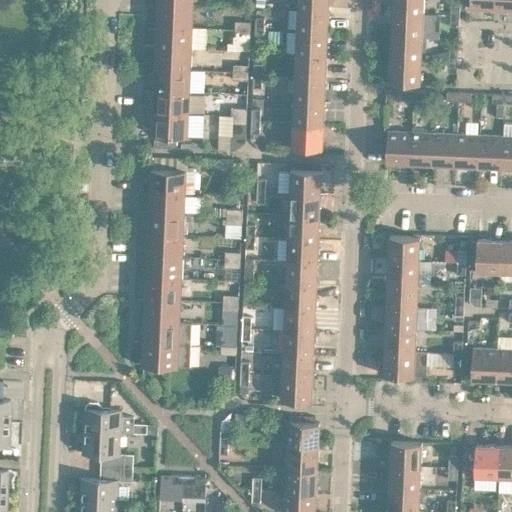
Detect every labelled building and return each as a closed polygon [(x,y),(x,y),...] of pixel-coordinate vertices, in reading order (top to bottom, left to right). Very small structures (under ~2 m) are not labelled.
[(297,0),(298,8),(328,9),(328,0),(297,0)] [(392,0),(392,12),(423,13),(423,0),(392,0)] [(451,2),(450,14),(459,14),(459,2),(451,2)] [(158,3),(157,25),(192,26),(193,5),(158,3)] [(298,8),(297,31),(327,32),(328,9),(298,8)] [(392,12),(391,34),(422,36),(423,13),(392,12)] [(459,14),(450,14),(450,26),(458,27),(459,14)] [(255,17),(255,29),(263,29),(264,17),(255,17)] [(235,21),(234,29),(250,29),(250,22),(235,21)] [(157,25),(156,46),(191,48),(192,26),(157,25)] [(250,29),(234,29),(234,36),(250,37),(250,29)] [(263,29),(255,29),(254,41),(263,42),(263,29)] [(269,30),(268,43),(282,43),(282,30),(269,30)] [(297,31),(296,54),(326,55),(327,32),(297,31)] [(391,34),(390,57),(421,58),(422,36),(391,34)] [(156,46),(155,68),(190,69),(191,48),(156,46)] [(449,47),(448,60),(457,60),(458,48),(449,47)] [(296,54),(295,77),(325,78),(326,55),(296,54)] [(421,58),(390,57),(389,81),(420,82),(421,58)] [(457,60),(448,60),(448,72),(456,72),(457,60)] [(253,63),(253,75),(261,76),(262,63),(253,63)] [(233,64),(232,72),(248,72),(248,65),(233,64)] [(155,68),(154,90),(189,91),(190,69),(155,68)] [(248,72),(232,72),(232,79),(248,80),(248,72)] [(261,76),(253,75),(252,87),(261,88),(261,76)] [(295,77),(294,99),(324,101),(325,78),(295,77)] [(400,98),(412,99),(413,90),(401,89),(400,98)] [(154,90),(153,111),(188,113),(189,91),(154,90)] [(413,90),(412,99),(425,99),(425,90),(413,90)] [(446,100),(458,101),(458,92),(446,91),(446,100)] [(458,92),(458,101),(470,101),(470,92),(458,92)] [(496,102),(503,103),(504,94),(492,93),(491,102),(496,102)] [(511,94),(504,94),(503,103),(511,103),(511,94)] [(294,99),(293,122),(323,123),(324,101),(294,99)] [(231,107),(231,115),(246,116),(246,108),(231,107)] [(251,108),(251,120),(260,121),(260,109),(251,108)] [(188,113),(153,111),(152,133),(154,133),(154,146),(175,147),(176,134),(187,135),(188,113)] [(230,123),(229,149),(235,150),(238,146),(245,141),(245,140),(246,123),(246,116),(231,115),(230,123)] [(260,121),(251,120),(250,133),(259,133),(260,121)] [(323,123),(293,122),(292,146),(322,147),(323,123)] [(386,161),(410,162),(411,131),(387,130),(386,161)] [(410,162),(433,163),(434,132),(411,131),(410,162)] [(433,163),(455,164),(457,133),(434,132),(433,163)] [(455,164),(478,165),(479,134),(457,133),(455,164)] [(478,165),(501,166),(502,135),(479,134),(478,165)] [(501,166),(511,166),(511,135),(502,135),(501,166)] [(151,156),(151,168),(186,170),(187,157),(151,156)] [(222,166),(237,167),(238,159),(222,158),(222,166)] [(151,168),(150,190),(185,192),(186,170),(151,168)] [(291,168),(290,192),(320,193),(321,169),(291,168)] [(257,178),(256,190),(265,190),(265,178),(257,178)] [(150,190),(149,212),(184,213),(185,192),(150,190)] [(265,190),(256,190),(256,202),(265,203),(265,190)] [(290,192),(289,215),(319,216),(320,193),(290,192)] [(227,207),(226,215),(242,215),(242,207),(227,207)] [(149,212),(148,233),(183,235),(184,213),(149,212)] [(242,215),(226,215),(226,222),(242,223),(242,215)] [(289,215),(288,237),(318,239),(319,216),(289,215)] [(226,222),(225,237),(241,237),(242,223),(226,222)] [(246,224),(246,235),(254,236),(255,224),(246,224)] [(148,233),(147,255),(182,257),(183,235),(148,233)] [(254,236),(246,235),(245,248),(254,248),(254,236)] [(389,235),(388,259),(419,260),(420,236),(389,235)] [(288,237),(287,260),(317,261),(318,239),(288,237)] [(476,269),(500,270),(501,240),(477,239),(477,241),(476,269)] [(500,270),(511,270),(511,240),(501,240),(500,270)] [(457,249),(457,262),(465,262),(466,250),(457,249)] [(225,250),(224,258),(240,258),(240,251),(225,250)] [(147,255),(146,277),(181,278),(182,257),(147,255)] [(240,258),(224,258),(224,265),(240,266),(240,258)] [(388,259),(387,282),(418,283),(419,260),(388,259)] [(287,260),(286,283),(316,285),(317,261),(287,260)] [(465,262),(457,262),(456,274),(465,274),(465,262)] [(244,269),(244,281),(252,281),(253,269),(244,269)] [(146,277),(145,298),(180,300),(181,278),(146,277)] [(252,281),(244,281),(243,293),(252,294),(252,281)] [(387,282),(386,304),(417,306),(418,283),(387,282)] [(286,283),(285,306),(315,308),(316,285),(286,283)] [(469,287),(469,296),(481,296),(481,287),(469,287)] [(223,293),(223,301),(238,301),(238,294),(223,293)] [(455,295),(455,307),(463,308),(464,296),(455,295)] [(145,298),(144,320),(180,321),(180,300),(145,298)] [(238,301),(223,301),(222,309),(238,309),(238,301)] [(386,304),(385,327),(416,328),(417,306),(386,304)] [(285,306),(284,329),(314,330),(315,308),(285,306)] [(463,308),(455,307),(454,320),(463,320),(463,308)] [(242,315),(242,327),(251,328),(251,315),(242,315)] [(144,320),(143,341),(191,343),(191,323),(179,322),(180,321),(144,320)] [(468,320),(467,329),(479,330),(480,321),(468,320)] [(251,328),(242,327),(241,340),(250,340),(251,328)] [(385,327),(384,350),(415,351),(416,328),(385,327)] [(284,329),(283,352),(313,353),(314,330),(284,329)] [(221,336),(221,344),(236,345),(236,337),(221,336)] [(191,343),(143,341),(142,364),(190,366),(191,343)] [(453,341),(453,353),(461,353),(462,341),(453,341)] [(236,345),(221,344),(220,352),(236,353),(236,345)] [(471,378),(495,379),(496,348),(473,347),(471,378)] [(495,379),(511,379),(511,348),(496,348),(495,379)] [(427,352),(415,351),(384,350),(383,374),(426,375),(426,364),(427,352)] [(283,352),(282,375),(312,376),(313,353),(283,352)] [(427,352),(426,364),(452,365),(453,353),(427,352)] [(461,353),(453,353),(452,365),(461,365),(461,353)] [(240,361),(240,373),(249,373),(249,361),(240,361)] [(219,364),(219,381),(231,381),(231,365),(219,364)] [(249,373),(240,373),(239,385),(248,385),(249,373)] [(312,376),(282,375),(281,398),(311,400),(312,376)] [(0,399),(0,421),(9,422),(10,400),(0,399)] [(84,408),(83,430),(120,432),(146,432),(146,423),(133,423),(133,416),(121,416),(121,409),(101,408),(101,406),(97,402),(89,401),(85,405),(85,408),(84,408)] [(235,412),(234,421),(250,421),(250,413),(235,412)] [(288,420),(287,444),(318,445),(319,422),(288,420)] [(0,443),(8,444),(9,422),(0,421),(0,443)] [(220,429),(219,441),(228,442),(228,430),(220,429)] [(120,432),(83,430),(82,452),(119,454),(120,432)] [(391,440),(390,464),(420,465),(422,442),(391,440)] [(228,442),(219,441),(219,454),(227,454),(228,442)] [(287,444),(286,467),(317,468),(318,445),(287,444)] [(474,475),(498,476),(499,445),(475,444),(474,475)] [(498,476),(511,476),(511,445),(499,445),(498,476)] [(124,453),(123,467),(132,467),(133,454),(124,453)] [(449,454),(448,467),(457,467),(457,455),(449,454)] [(390,464),(389,487),(420,488),(420,465),(390,464)] [(132,467),(123,467),(123,480),(132,480),(132,467)] [(286,467),(285,490),(316,491),(317,468),(286,467)] [(457,467),(448,467),(448,479),(456,479),(457,467)] [(160,473),(159,498),(182,499),(182,483),(170,483),(171,474),(160,473)] [(170,483),(182,483),(183,474),(171,474),(170,483)] [(183,474),(182,483),(195,484),(195,475),(183,474)] [(182,483),(182,499),(205,500),(206,475),(195,475),(195,484),(182,483)] [(81,477),(80,500),(117,501),(118,479),(81,477)] [(252,477),(252,489),(261,489),(261,477),(252,477)] [(389,487),(388,510),(419,511),(420,488),(389,487)] [(261,489),(252,489),(251,501),(260,501),(261,489)] [(315,511),(316,491),(285,490),(284,511),(315,511)] [(116,511),(117,501),(80,500),(79,511),(116,511)] [(447,500),(446,511),(454,511),(455,500),(447,500)]
